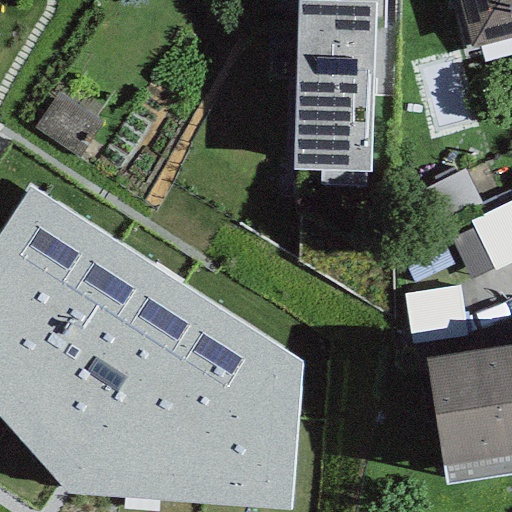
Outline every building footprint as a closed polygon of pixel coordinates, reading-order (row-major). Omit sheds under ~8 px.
[(511,0),(464,0),(480,61),(511,53),(511,0)] [(0,2),(0,41),(18,12),(0,2)] [(373,5),(295,4),(292,171),(370,173),(373,5)] [(296,323),(28,170),(0,222),(0,358),(75,446),(270,496),(296,323)] [(478,204),(462,171),(394,204),(409,236),(478,204)] [(511,203),(472,224),(494,269),(511,259),(511,203)] [(457,290),(406,297),(412,343),(463,336),(457,290)] [(511,340),(409,358),(429,478),(511,464),(511,340)]
